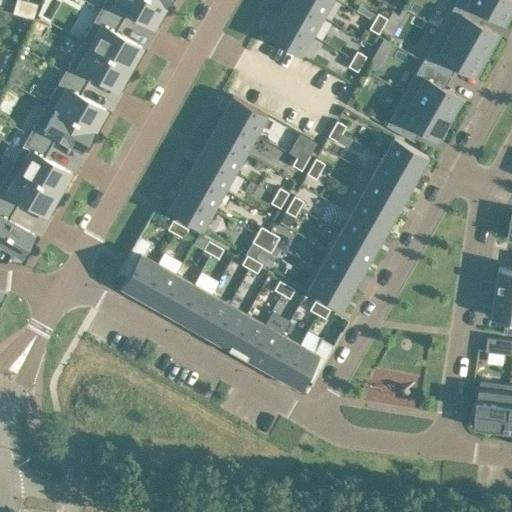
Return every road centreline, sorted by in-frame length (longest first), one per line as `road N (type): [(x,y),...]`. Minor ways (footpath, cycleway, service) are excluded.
road 1 (residential): [(62,292),(224,0)]
road 2 (residential): [(459,169),(316,421)]
road 3 (residential): [(62,292),(103,301),(316,421)]
road 4 (residential): [(438,449),(485,185)]
road 5 (residential): [(316,421),(357,437),(438,449)]
